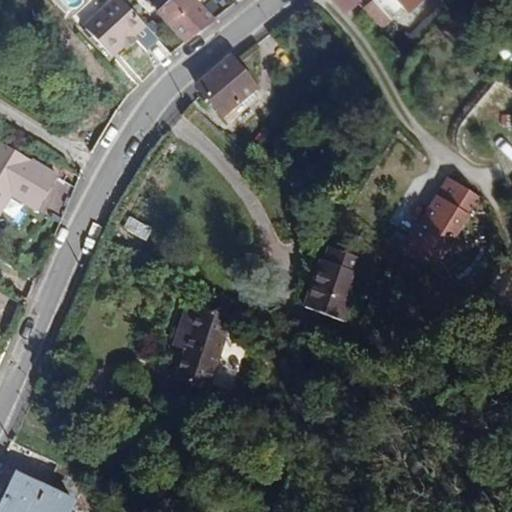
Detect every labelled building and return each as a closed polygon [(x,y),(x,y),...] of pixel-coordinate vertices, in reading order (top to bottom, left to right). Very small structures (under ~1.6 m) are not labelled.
[(118,0),(88,30),(115,58),(136,38),(150,52),(162,40),(123,0),(118,0)] [(202,0),(175,0),(163,11),(189,41),(212,22),(196,6),(202,0)] [(360,0),(333,0),(346,18),(364,5),(360,0)] [(379,0),(373,6),(391,27),(404,15),(409,19),(429,0),(379,0)] [(382,36),(391,27),(373,6),(363,15),(382,36)] [(196,90),(203,97),(228,128),(262,99),(235,67),(230,61),(196,90)] [(511,142),(507,132),(496,138),(506,159),(511,155),(511,142)] [(61,223),(75,188),(0,145),(0,205),(7,193),(61,223)] [(458,176),(397,239),(427,268),(488,205),(458,176)] [(359,277),(364,263),(327,251),(322,266),(359,277)] [(361,278),(359,277),(322,266),(320,265),(304,311),(347,325),(361,278)] [(233,324),(187,308),(173,350),(175,351),(185,355),(180,371),(175,384),(209,396),(233,324)] [(180,371),(185,355),(175,351),(169,368),(180,371)] [(6,499),(30,511),(71,511),(87,481),(58,467),(45,493),(16,479),(6,499)] [(30,511),(6,499),(0,511),(30,511)]
